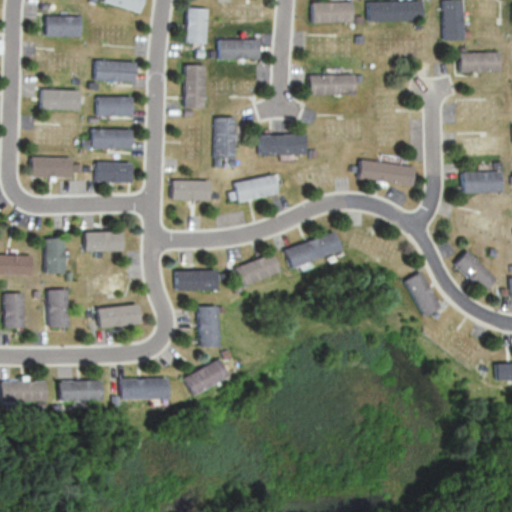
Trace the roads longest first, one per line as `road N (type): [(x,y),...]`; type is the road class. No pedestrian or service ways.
road 1 (residential): [(0,357),(136,352),(164,329),(151,253),(162,0)]
road 2 (residential): [(511,324),(462,305),(442,286),(413,228),(374,204),(324,203),(226,237),(153,239)]
road 3 (residential): [(12,0),(9,185),(20,199),(54,205)]
road 4 (residential): [(413,228),(432,187),(432,83)]
